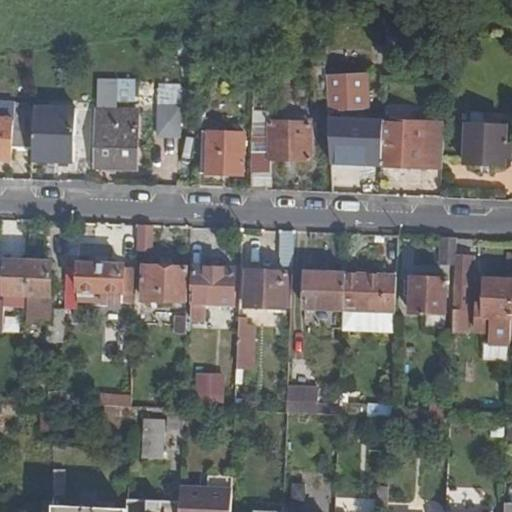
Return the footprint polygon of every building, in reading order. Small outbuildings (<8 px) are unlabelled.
[(342,68),(361,69),(362,53),(343,51),(342,68)] [(433,52),(432,69),(447,70),(448,52),(433,52)] [(326,57),(313,59),(314,98),(327,97),(326,57)] [(368,74),(328,75),(329,111),(370,109),(368,74)] [(0,158),(11,159),(12,146),(33,148),(35,107),(35,100),(14,100),(0,101),(0,158)] [(181,106),(159,106),(158,137),(180,137),(181,106)] [(82,108),(35,107),(33,148),(33,160),(80,162),(82,108)] [(116,124),(97,124),(96,168),(137,169),(138,111),(116,111),(116,124)] [(116,111),(97,111),(97,124),(116,124),(116,111)] [(382,165),(443,168),(445,123),(384,121),(383,143),(382,165)] [(270,138),(252,138),(251,169),(270,170),(271,159),(312,160),(311,123),(269,122),(270,138)] [(508,125),(467,124),(465,164),(506,166),(506,158),(511,158),(511,143),(507,144),(508,125)] [(245,133),(203,131),(201,173),(243,174),(245,133)] [(383,143),(371,142),(370,165),(382,165),(383,143)] [(153,226),(138,226),(137,252),(152,252),(153,226)] [(295,231),(281,231),(279,267),(294,267),(295,231)] [(457,238),(441,238),(440,265),(456,266),(457,238)] [(475,258),(457,258),(456,279),(453,333),(469,334),(471,280),(474,280),(475,258)] [(29,261),(6,260),(5,303),(5,306),(28,307),(29,261)] [(52,262),(29,261),(28,307),(27,321),(49,322),(49,338),(64,339),(65,310),(50,309),(52,262)] [(137,266),(79,263),(79,268),(78,301),(135,304),(137,266)] [(189,268),(145,266),(143,300),(188,302),(189,268)] [(79,268),(67,268),(65,309),(78,309),(78,301),(79,268)] [(235,270),(195,268),(193,319),(205,319),(205,303),(234,304),(235,270)] [(287,272),(247,270),(246,307),(286,309),(287,272)] [(345,275),(306,273),(305,308),(344,309),(345,275)] [(397,277),(345,275),(344,309),(396,311),(397,277)] [(448,279),(412,277),(411,312),(447,313),(448,279)] [(511,318),(511,281),(494,281),(494,287),(486,287),(485,304),(478,304),(477,332),(492,332),(492,343),(511,344),(511,339),(511,318)] [(396,311),(344,309),(343,331),(395,333),(396,311)] [(187,317),(177,317),(176,334),(186,334),(187,317)] [(247,319),(239,318),(239,338),(246,339),(247,326),(247,319)] [(246,339),(239,338),(238,345),(256,346),(256,327),(247,326),(246,339)] [(256,346),(238,345),(237,369),(255,370),(256,346)] [(197,404),(226,405),(227,374),(198,373),(197,404)] [(319,389),(289,387),(288,413),(340,416),(340,405),(318,404),(319,389)] [(62,390),(43,389),(43,403),(61,403),(62,390)] [(132,397),(102,395),(101,405),(132,407),(132,397)] [(388,406),(340,404),(340,405),(340,416),(390,418),(388,406)] [(450,406),(430,405),(430,420),(450,421),(450,406)] [(184,409),(168,408),(167,429),(183,430),(184,409)] [(164,420),(145,420),(142,458),(162,459),(164,420)] [(64,482),(54,482),(54,495),(64,495),(64,482)] [(231,511),(233,488),(181,486),(179,511),(231,511)] [(389,487),(379,487),(378,507),(388,508),(389,487)] [(54,501),(43,501),(43,511),(53,511),(54,506),(54,501)] [(108,508),(54,506),(53,511),(126,511),(127,509),(114,508),(114,503),(108,503),(108,508)]
